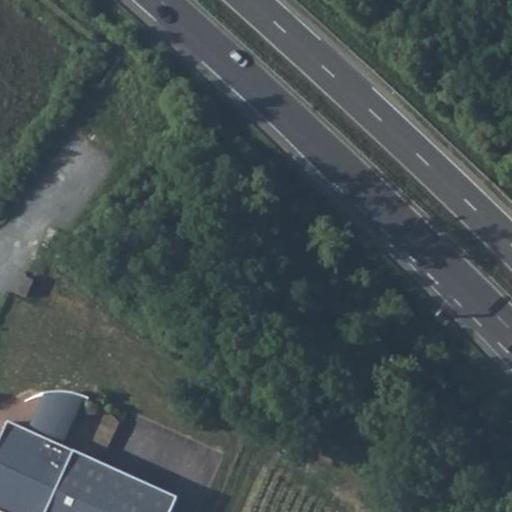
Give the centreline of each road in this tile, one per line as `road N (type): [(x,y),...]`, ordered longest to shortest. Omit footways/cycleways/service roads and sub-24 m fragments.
road 1 (trunk): [(159,0),(511,331)]
road 2 (trunk): [(511,245),(249,0)]
